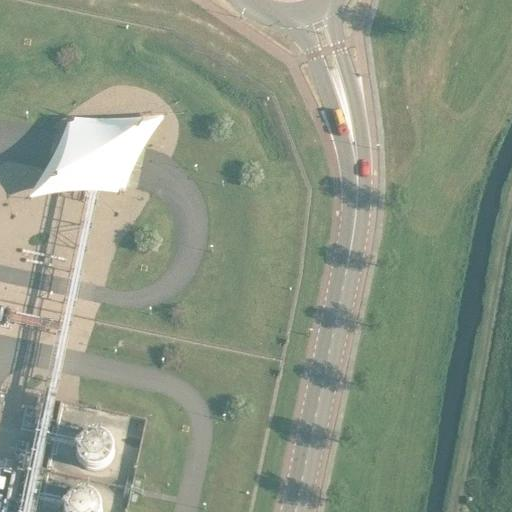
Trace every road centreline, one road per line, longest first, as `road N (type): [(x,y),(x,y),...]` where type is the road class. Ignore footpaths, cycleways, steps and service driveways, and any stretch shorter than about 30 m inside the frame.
road 1 (tertiary): [(350,128),(357,185),(351,235),(293,511)]
road 2 (tertiary): [(350,128),(342,61),(323,0)]
road 3 (tertiary): [(297,11),(350,128)]
